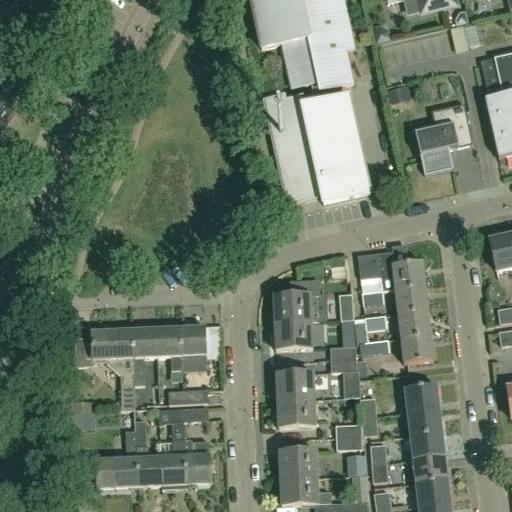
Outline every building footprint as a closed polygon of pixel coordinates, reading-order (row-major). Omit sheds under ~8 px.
[(274,0),(273,1),(283,45),(281,46),(289,82),(302,79),(304,89),(312,87),(315,99),(285,106),(284,100),(265,104),(276,152),(278,152),(287,192),(285,192),(288,208),(322,201),(324,208),(370,198),(349,100),(328,105),(326,92),(353,86),(345,52),(354,50),(342,0),(274,0)] [(401,0),(402,2),(409,0),(416,0),(421,15),(455,7),(453,0),(401,0)] [(470,52),(465,31),(452,34),(456,55),(470,52)] [(511,57),(480,64),(487,93),(501,90),(503,98),(511,96),(511,57)] [(385,89),(386,103),(401,102),(399,88),(385,89)] [(511,158),(511,96),(503,98),(485,102),(498,161),(511,158)] [(415,136),(425,178),(453,172),(449,152),(457,151),(457,152),(473,148),(464,108),(431,115),(435,131),(415,136)] [(511,271),(511,239),(490,244),(497,275),(511,271)] [(422,266),(395,270),(393,256),(358,260),(361,283),(394,280),(395,294),(425,291),(422,266)] [(313,326),(312,301),(320,300),(319,286),(300,287),(301,300),(274,301),(275,327),(313,326)] [(428,315),(425,291),(395,294),(398,318),(428,315)] [(362,297),(364,310),(385,308),(383,295),(362,297)] [(353,298),(351,298),(339,299),(341,325),(354,323),(354,324),(355,324),(355,323),(353,298)] [(511,310),(498,313),(500,328),(511,326),(511,310)] [(431,339),(428,315),(398,318),(401,343),(431,339)] [(386,319),(355,323),(355,324),(354,324),(357,348),(389,344),(389,343),(369,345),(368,335),(387,332),(386,319)] [(314,352),(313,326),(275,327),(276,354),(314,352)] [(217,332),(206,332),(206,330),(181,331),(183,374),(183,360),(207,359),(206,345),(218,345),(217,332)] [(183,374),(181,331),(157,332),(158,361),(171,361),(172,375),(183,374)] [(158,361),(157,332),(132,333),(135,389),(146,389),(145,362),(158,361)] [(135,389),(132,333),(92,335),(92,343),(76,343),(77,370),(94,369),(94,364),(109,363),(110,369),(121,379),(122,379),(123,411),(120,413),(120,415),(136,414),(135,389)] [(511,333),(499,335),(501,350),(511,348),(511,333)] [(434,365),(431,339),(401,343),(404,368),(434,365)] [(390,357),(389,344),(357,348),(357,349),(360,349),(361,360),(390,357)] [(356,351),(351,351),(330,352),(331,364),(356,363),(356,351)] [(357,376),(356,363),(331,364),(331,377),(357,376)] [(277,379),(278,406),(316,404),(315,377),(277,379)] [(405,392),(408,416),(440,413),(437,389),(405,392)] [(208,393),(182,395),(182,398),(183,408),(208,407),(208,393)] [(182,398),(182,395),(169,395),(170,409),(183,408),(182,398)] [(377,421),(375,402),(360,403),(362,422),(377,421)] [(316,430),(316,404),(278,406),(279,431),(316,430)] [(209,412),(183,413),(185,444),(184,426),(209,425),(209,412)] [(187,489),(185,444),(183,413),(159,414),(160,430),(171,427),(172,427),(174,460),(162,460),(163,490),(187,489)] [(442,436),(440,413),(408,416),(411,440),(442,436)] [(93,417),(71,418),(73,443),(93,442),(93,417)] [(378,440),(377,421),(362,422),(363,441),(378,440)] [(163,490),(162,460),(149,461),(148,451),(147,451),(146,425),(136,426),(139,491),(163,490)] [(139,491),(136,426),(135,426),(135,435),(126,435),(127,462),(113,463),(96,464),(97,492),(139,491)] [(361,429),(351,429),(336,430),(337,442),(362,441),(361,429)] [(445,460),(442,436),(411,440),(413,464),(445,460)] [(363,453),(362,441),(337,442),(337,454),(363,453)] [(209,446),(193,447),(190,443),(185,444),(187,489),(211,488),(210,458),(209,458),(209,446)] [(371,450),(372,468),(387,467),(386,449),(371,450)] [(280,456),(281,483),(318,482),(317,455),(280,456)] [(448,484),(445,460),(413,464),(416,488),(448,484)] [(389,485),(387,467),(372,468),(373,486),(389,485)] [(319,508),(318,482),(281,483),(282,509),(319,508)] [(451,508),(448,484),(416,488),(419,511),(451,508)] [(374,498),(376,511),(392,511),(390,496),(374,498)]
